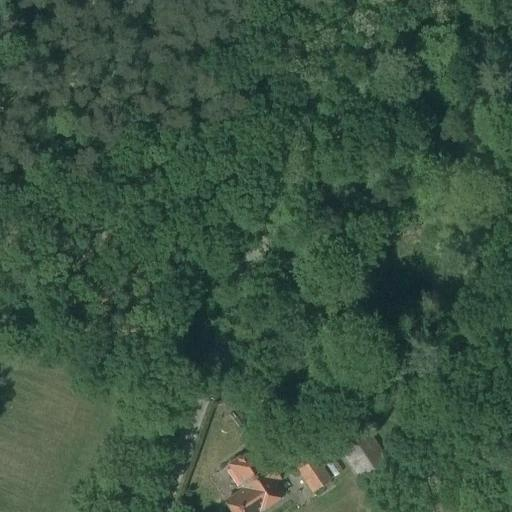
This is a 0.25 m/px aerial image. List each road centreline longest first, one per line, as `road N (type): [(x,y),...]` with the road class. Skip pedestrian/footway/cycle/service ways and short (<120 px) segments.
road 1 (unclassified): [(158,511),(343,0)]
road 2 (unknown): [(0,163),(49,149),(133,103),(231,101),(295,124)]
road 3 (unknown): [(511,153),(431,131),(295,124)]
